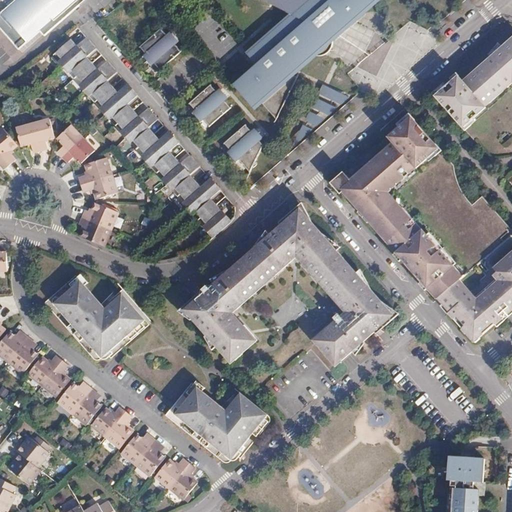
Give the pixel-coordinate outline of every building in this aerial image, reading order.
[(0,0),(0,25),(17,46),(40,27),(44,32),(79,2),(77,0),(0,0)] [(307,0),(297,9),(253,46),(263,57),(239,78),(253,91),(264,101),(267,98),(282,115),(285,92),(302,72),(300,69),(323,49),(326,49),(329,48),(332,46),(334,44),(336,41),(337,37),(379,0),(307,0)] [(279,0),(297,9),(307,0),(279,0)] [(215,233),(233,217),(213,194),(222,186),(213,175),(203,184),(192,171),(202,162),(191,151),(182,159),(171,147),(181,139),(171,128),(162,136),(151,124),(160,115),(150,103),(141,112),(129,99),(139,91),(129,80),(120,88),(109,76),(119,68),(109,56),(99,64),(89,53),(98,44),(88,33),(79,41),(74,35),(58,49),(64,54),(61,57),(66,63),(71,69),(74,67),(84,78),(81,80),(92,92),(94,90),(104,102),(102,104),(112,116),(115,113),(125,125),(122,127),(133,139),(136,137),(146,149),(144,151),(149,157),(154,163),(157,161),(167,172),(164,175),(175,187),(177,185),(187,196),(184,198),(195,210),(198,208),(208,219),(205,222),(215,233)] [(511,37),(465,77),(460,72),(438,91),(465,122),(511,82),(511,37)] [(175,82),(197,64),(190,56),(177,42),(156,60),(164,69),(160,72),(165,77),(168,74),(175,82)] [(232,103),(212,81),(191,100),(199,108),(195,112),(201,118),(204,114),(211,122),(232,103)] [(332,106),(321,93),(300,135),(332,106)] [(439,141),(412,110),(389,130),(393,135),(340,182),(401,253),(405,258),(435,302),(459,282),(464,273),(431,235),(427,231),(387,186),(439,141)] [(49,114),(32,119),(40,146),(47,144),(45,138),(44,134),(50,133),(54,132),(49,114)] [(254,169),(267,143),(258,133),(245,118),(224,136),(231,144),(227,148),(232,153),(236,150),(254,169)] [(30,138),(31,142),(33,148),(40,146),(32,119),(16,123),(21,141),(25,139),(30,138)] [(65,140),(62,143),(57,147),(63,153),(83,134),(71,121),(58,133),(62,137),(65,140)] [(1,124),(0,124),(0,149),(8,160),(14,155),(10,150),(8,147),(11,144),(16,140),(1,124)] [(95,146),(83,134),(63,153),(67,158),(72,154),(75,151),(79,155),(82,158),(95,146)] [(0,162),(2,165),(8,160),(0,149),(0,162)] [(78,175),(80,182),(112,172),(106,155),(85,162),(87,167),(89,172),(84,173),(78,175)] [(112,172),(80,182),(83,189),(89,187),(93,186),(94,190),(96,195),(117,189),(112,172)] [(85,205),(82,214),(110,226),(117,209),(95,199),(92,204),(91,208),(87,206),(85,205)] [(339,312),(323,326),(326,329),(315,339),(325,350),(331,346),(340,357),(374,327),(363,315),(367,312),(377,322),(391,310),(299,206),(284,219),(294,230),(290,233),(280,221),(202,289),(213,301),(209,304),(200,293),(184,307),(225,353),(236,343),(241,349),(252,339),(243,328),(246,325),(232,310),(253,291),(251,288),(273,268),(275,270),(291,257),(339,312)] [(110,226),(82,214),(78,221),(81,222),(84,224),(82,228),(80,233),(103,242),(110,226)] [(0,266),(9,266),(8,249),(3,249),(0,249),(0,266)] [(459,282),(435,302),(473,345),(492,327),(495,330),(511,314),(511,251),(493,273),(494,273),(491,276),(496,283),(475,301),(459,282)] [(251,288),(253,291),(275,270),(273,268),(251,288)] [(69,280),(71,283),(79,277),(83,282),(87,278),(80,270),(69,280)] [(71,319),(84,333),(92,342),(95,339),(105,350),(145,316),(125,295),(115,304),(111,299),(104,304),(98,310),(94,305),(100,300),(83,282),(79,277),(71,283),(57,295),(66,306),(62,309),(71,319)] [(121,290),(111,299),(115,304),(125,295),(121,290)] [(53,299),(62,309),(66,306),(57,295),(53,299)] [(104,304),(100,300),(94,305),(98,310),(104,304)] [(0,316),(0,335),(9,325),(0,318),(1,317),(0,316)] [(105,350),(102,353),(106,358),(148,320),(145,316),(105,350)] [(79,336),(84,333),(71,319),(67,322),(79,336)] [(255,336),(246,325),(243,328),(252,339),(255,336)] [(326,329),(323,326),(312,336),(315,339),(326,329)] [(0,343),(0,353),(8,359),(26,337),(22,334),(19,338),(10,332),(0,343)] [(26,337),(8,359),(24,372),(39,354),(31,348),(35,344),(26,337)] [(102,353),(105,350),(95,339),(92,342),(102,353)] [(230,358),(241,349),(236,343),(225,353),(230,358)] [(331,346),(325,350),(335,361),(340,357),(331,346)] [(42,383),(61,360),(57,356),(51,364),(43,357),(29,373),(42,383)] [(69,366),(61,360),(42,383),(58,396),(71,380),(63,373),(69,366)] [(185,388),(189,391),(196,383),(201,386),(203,384),(194,377),(185,388)] [(59,400),(72,411),(90,389),(85,385),(82,389),(73,382),(59,400)] [(215,408),(220,402),(201,386),(196,383),(189,391),(177,406),(187,414),(184,418),(194,425),(210,438),(219,445),(222,442),(234,451),(267,411),(243,393),(234,404),(229,401),(225,406),(220,412),(215,408)] [(97,394),(90,389),(72,411),(88,424),(103,406),(94,399),(97,394)] [(239,389),(229,401),(234,404),(243,393),(239,389)] [(225,406),(220,402),(215,408),(220,412),(225,406)] [(174,410),(184,418),(187,414),(177,406),(174,410)] [(106,435),(125,411),(120,407),(114,415),(106,409),(93,425),(106,435)] [(121,448),(134,432),(126,425),(132,417),(125,411),(106,435),(121,448)] [(271,415),(267,411),(234,451),(230,455),(235,458),(271,415)] [(210,438),(194,425),(191,429),(207,441),(210,438)] [(122,452),(136,463),(154,441),(149,436),(145,441),(137,434),(122,452)] [(35,441),(32,439),(25,447),(23,445),(17,451),(20,454),(38,468),(50,454),(46,451),(50,446),(39,437),(35,441)] [(29,437),(23,445),(25,447),(32,439),(29,437)] [(154,441),(136,463),(151,476),(166,457),(158,450),(161,446),(154,441)] [(219,445),(230,455),(234,451),(222,442),(219,445)] [(18,463),(11,471),(29,486),(41,471),(38,468),(20,454),(15,461),(18,463)] [(484,483),(486,460),(449,457),(448,481),(458,482),(458,490),(452,489),(450,511),(477,511),(480,489),(474,489),(474,482),(484,483)] [(169,487),(189,463),(184,459),(178,467),(170,460),(157,476),(169,487)] [(18,463),(15,461),(8,469),(11,471),(18,463)] [(189,463),(169,487),(185,500),(199,484),(190,477),(196,469),(189,463)] [(12,493),(16,486),(0,478),(0,507),(4,510),(8,511),(16,495),(12,493)] [(84,511),(115,511),(109,501),(100,506),(98,503),(84,511)]
